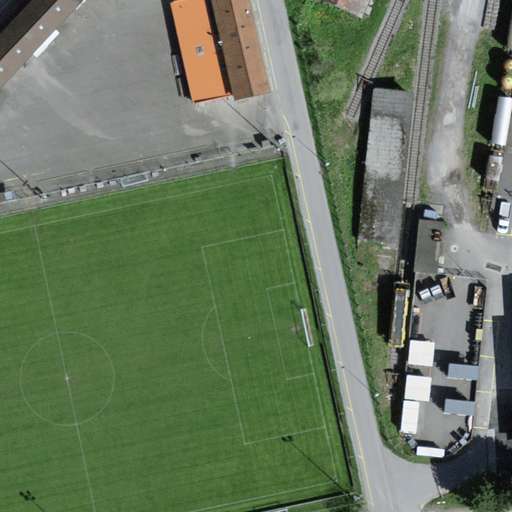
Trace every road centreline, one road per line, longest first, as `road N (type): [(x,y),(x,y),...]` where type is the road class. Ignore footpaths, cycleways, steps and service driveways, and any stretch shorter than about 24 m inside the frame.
road 1 (residential): [(270,0),(384,511)]
road 2 (track): [(475,0),(448,157),(462,225)]
